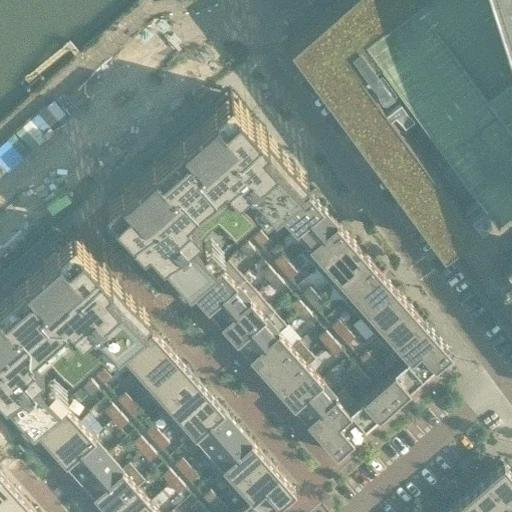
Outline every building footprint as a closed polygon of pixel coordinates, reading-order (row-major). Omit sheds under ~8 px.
[(511,0),(330,0),(289,36),(442,243),(511,191),(511,0)] [(229,88),(0,289),(0,396),(25,425),(27,424),(31,421),(33,418),(59,395),(72,384),(104,356),(116,345),(143,322),(146,319),(150,316),(151,315),(182,287),(183,286),(187,283),(190,280),(216,257),(229,246),(261,218),(273,207),(299,184),(302,181),(307,177),(296,164),(277,142),(238,98),(229,88)] [(291,230),(321,203),(307,186),(276,213),(291,230)] [(302,250),(336,219),(321,203),(291,230),(292,231),(295,228),(308,242),(301,249),(302,250)] [(316,266),(350,236),(336,219),(302,250),(316,266)] [(259,228),(252,235),(260,244),(267,237),(259,228)] [(330,282),(364,252),(350,236),(316,266),(330,282)] [(246,239),(239,246),(247,255),(254,249),(246,239)] [(280,252),(273,259),(281,268),(288,261),(280,252)] [(344,298),(379,268),(364,252),(330,282),(331,283),(338,276),(351,291),(344,297),(344,298)] [(206,304),(242,273),(227,256),(191,288),(206,304)] [(296,270),(288,261),(281,268),(289,277),(296,270)] [(268,263),(260,270),(268,279),(276,272),(268,263)] [(359,314),(393,284),(379,268),(344,298),(359,314)] [(284,282),(276,272),(268,279),(276,288),(284,282)] [(221,321),(257,289),(242,273),(206,304),(221,321)] [(373,330),(407,300),(393,284),(359,314),(373,330)] [(309,285),(302,291),(309,300),(317,294),(309,285)] [(235,337),(271,305),(257,289),(221,321),(235,337)] [(325,303),(317,294),(309,300),(317,309),(325,303)] [(296,296),(289,303),(297,312),(304,305),(296,296)] [(387,347),(421,317),(407,300),(373,330),(387,347)] [(249,353),(285,322),(271,305),(235,337),(249,353)] [(312,314),(304,305),(297,312),(305,321),(312,314)] [(338,317),(330,324),(338,332),(346,326),(338,317)] [(406,357),(435,332),(421,317),(387,347),(401,362),(406,357)] [(264,370),(299,338),(299,337),(291,343),(279,329),(286,322),(285,322),(249,353),(264,370)] [(150,324),(116,354),(130,370),(131,371),(165,341),(150,324)] [(354,335),(346,326),(338,332),(346,342),(354,335)] [(333,337),(325,328),(317,335),(325,344),(333,337)] [(451,350),(435,332),(406,357),(422,375),(451,350)] [(341,346),(333,337),(325,344),(333,353),(341,346)] [(278,386),(314,354),(299,338),(264,370),(278,386)] [(130,370),(128,372),(129,373),(143,389),(144,390),(146,388),(145,387),(180,357),(165,341),(131,371),(130,370)] [(366,349),(359,356),(367,365),(374,358),(366,349)] [(292,402),(321,377),(307,361),(314,355),(314,354),(278,386),(292,402)] [(180,357),(145,387),(146,388),(160,403),(194,373),(180,357)] [(393,401),(422,375),(406,357),(401,362),(381,380),(378,383),(393,401)] [(382,367),(374,358),(367,365),(374,374),(375,373),(382,367)] [(361,370),(353,361),(346,367),(354,376),(361,370)] [(103,365),(95,372),(103,381),(111,375),(103,365)] [(369,379),(361,370),(354,376),(362,385),(368,380),(369,379)] [(194,373),(160,403),(174,420),(208,390),(194,373)] [(90,377),(82,384),(90,393),(98,386),(90,377)] [(307,418),(343,387),(342,386),(334,392),(321,377),(292,402),(307,418)] [(364,426),(393,401),(378,383),(374,386),(356,402),(349,408),(364,426)] [(320,434),(349,408),(356,402),(343,387),(307,418),(320,434)] [(124,390),(117,397),(125,406),(132,399),(124,390)] [(208,390),(174,420),(188,436),(189,437),(193,434),(192,433),(222,406),(208,390)] [(132,399),(125,406),(132,415),(140,408),(132,399)] [(64,400),(35,425),(50,443),(79,417),(64,400)] [(111,401),(104,408),(112,417),(119,410),(111,401)] [(222,406),(192,433),(193,434),(205,448),(206,449),(237,422),(222,406)] [(336,451),(364,426),(349,408),(320,434),(336,451)] [(119,410),(112,417),(120,426),(127,419),(119,410)] [(79,417),(50,443),(64,459),(93,433),(79,417)] [(205,448),(199,453),(200,454),(215,470),(251,438),(237,422),(206,449),(205,448)] [(153,423),(145,429),(153,438),(161,432),(153,423)] [(161,432),(153,438),(161,447),(169,441),(161,432)] [(93,433),(64,459),(79,475),(107,450),(93,433)] [(140,434),(132,440),(140,450),(148,443),(140,434)] [(251,438),(215,470),(229,486),(265,454),(251,438)] [(148,443),(140,450),(148,459),(156,452),(148,443)] [(107,450),(79,475),(93,491),(122,466),(107,450)] [(265,454),(229,486),(242,502),(243,503),(250,496),(280,471),(265,454)] [(181,455),(174,461),(182,471),(189,464),(181,455)] [(122,466),(93,491),(107,507),(136,482),(137,483),(144,477),(143,476),(129,459),(122,466)] [(511,471),(503,461),(485,476),(510,505),(511,507),(511,471)] [(189,464),(182,471),(190,480),(197,473),(189,464)] [(168,466),(161,473),(169,482),(176,475),(168,466)] [(0,468),(0,492),(12,482),(0,468)] [(280,471),(250,496),(264,511),(266,511),(295,488),(280,471)] [(176,475),(169,482),(177,491),(184,484),(176,475)] [(502,511),(510,505),(485,476),(469,490),(488,511),(502,511)] [(0,511),(10,511),(26,498),(12,482),(0,492),(0,511)] [(136,482),(107,507),(111,511),(134,511),(150,498),(137,483),(136,482)] [(210,487),(202,494),(210,503),(218,496),(210,487)] [(488,511),(469,490),(453,504),(460,511),(488,511)] [(218,496),(210,503),(218,511),(220,510),(225,505),(218,496)] [(230,511),(264,511),(250,496),(243,503),(242,502),(230,511)] [(38,511),(26,498),(10,511),(38,511)] [(162,511),(150,498),(134,511),(162,511)] [(197,499),(189,505),(195,511),(200,511),(205,508),(197,499)]
